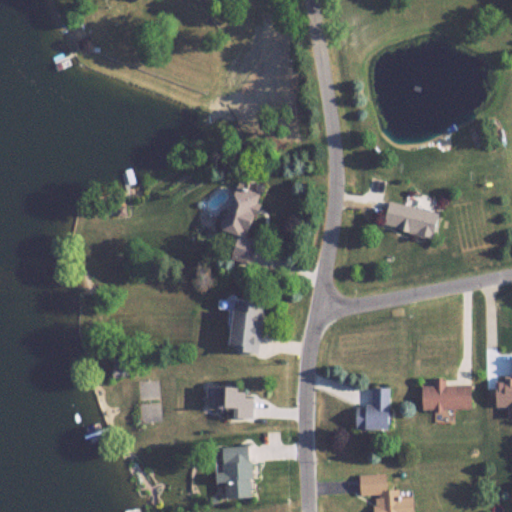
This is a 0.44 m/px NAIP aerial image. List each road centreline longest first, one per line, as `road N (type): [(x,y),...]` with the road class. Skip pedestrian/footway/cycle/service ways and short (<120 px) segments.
road 1 (residential): [(309,511),(309,361),(335,163),(328,90)]
road 2 (residential): [(315,311),(511,277)]
